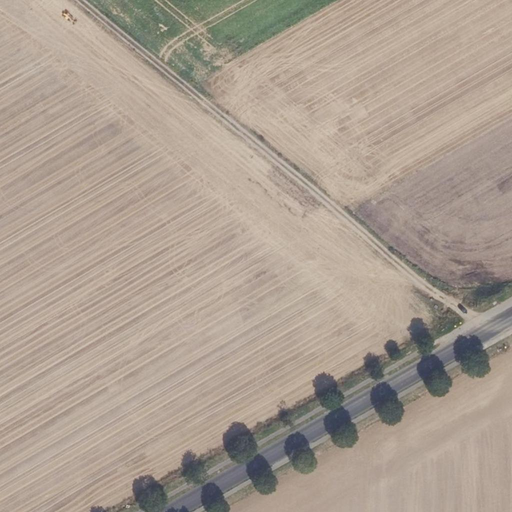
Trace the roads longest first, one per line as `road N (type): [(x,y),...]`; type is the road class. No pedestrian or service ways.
road 1 (track): [(83,0),(486,333)]
road 2 (secondary): [(176,511),(511,319)]
